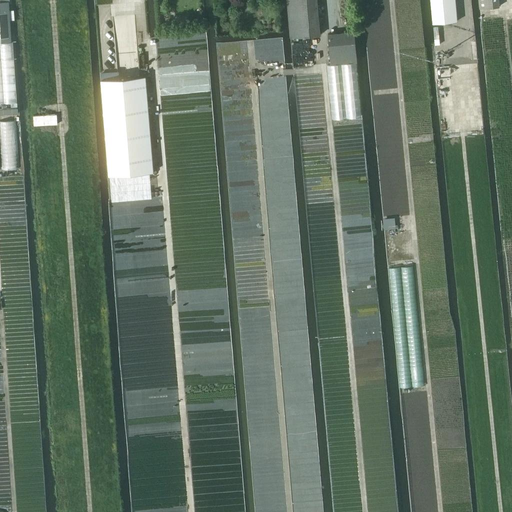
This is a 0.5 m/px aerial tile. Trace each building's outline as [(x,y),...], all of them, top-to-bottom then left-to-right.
[(0,0),(0,41),(10,40),(9,20),(12,20),(13,20),(13,10),(12,10),(8,10),(7,1),(0,0)] [(286,0),(290,37),(320,34),(317,0),(286,0)] [(430,0),(432,23),(457,21),(455,0),(430,0)] [(479,0),(480,8),(499,6),(498,0),(479,0)] [(327,65),(332,119),(361,116),(356,62),(346,63),(346,62),(357,61),(354,31),(328,34),(331,63),(341,62),(341,63),(327,65)] [(0,102),(16,102),(12,42),(0,42),(0,102)] [(147,75),(102,78),(110,174),(154,171),(147,75)] [(384,220),(384,229),(395,228),(394,219),(384,220)]
